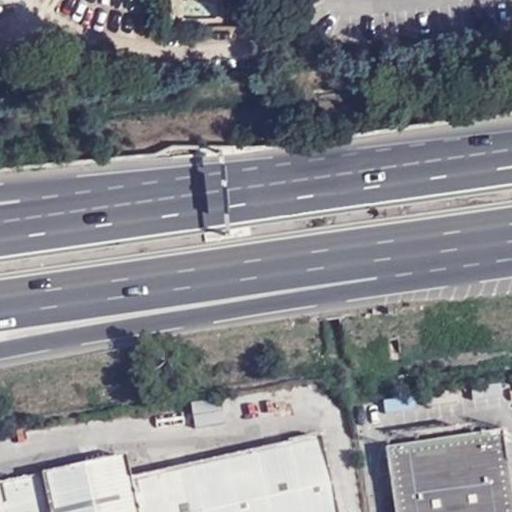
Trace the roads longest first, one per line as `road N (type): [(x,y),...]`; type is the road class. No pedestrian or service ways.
road 1 (motorway): [(0,351),(511,249)]
road 2 (motorway): [(0,309),(511,234)]
road 3 (motorway): [(446,166),(0,228)]
road 4 (motorway): [(446,166),(190,167),(0,192)]
